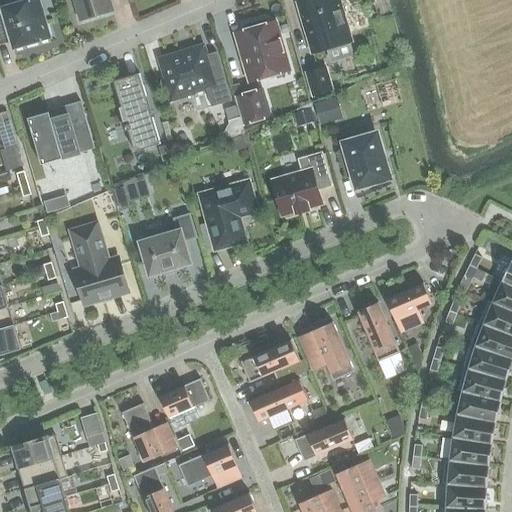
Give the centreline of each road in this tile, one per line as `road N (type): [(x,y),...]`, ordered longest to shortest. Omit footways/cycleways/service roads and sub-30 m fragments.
road 1 (residential): [(204,344),(446,238),(416,200),(0,378)]
road 2 (residential): [(0,93),(215,0)]
road 3 (residential): [(0,432),(204,344)]
road 4 (residential): [(204,344),(273,511)]
